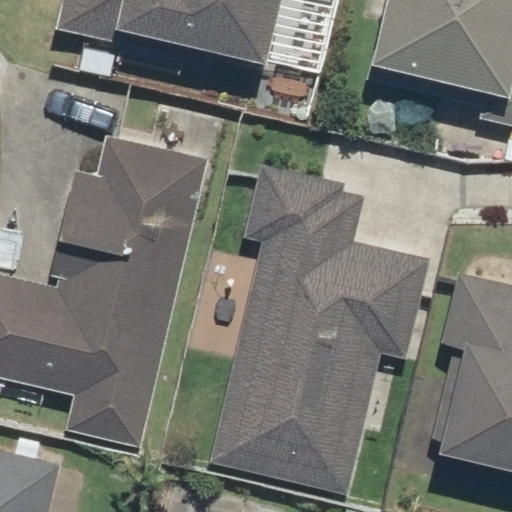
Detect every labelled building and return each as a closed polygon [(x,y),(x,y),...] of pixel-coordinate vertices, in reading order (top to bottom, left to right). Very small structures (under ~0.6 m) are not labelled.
[(51,0),(45,28),(253,75),(269,0),(51,0)] [(511,0),(366,0),(349,78),(475,107),(472,119),(511,127),(511,0)] [(58,428),(137,446),(203,156),(96,132),(88,171),(67,166),(41,282),(0,273),(0,380),(66,395),(58,428)] [(364,184),(254,160),(237,235),(253,239),(202,462),(343,494),(375,354),(402,360),(426,257),(351,240),(364,184)] [(511,283),(446,269),(430,341),(445,345),(422,451),(511,470),(511,283)] [(0,447),(0,511),(45,511),(57,461),(0,447)] [(331,503),(329,511),(383,511),(384,507),(331,503)]
